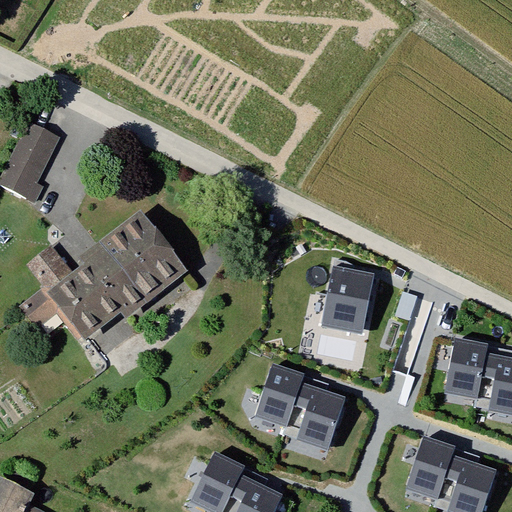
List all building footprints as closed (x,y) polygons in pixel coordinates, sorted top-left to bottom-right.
[(13,187),(42,200),(70,138),(41,125),(13,187)] [(36,266),(55,289),(33,306),(50,327),(73,309),(97,339),(131,312),(140,323),(198,275),(190,266),(192,264),(159,223),(157,225),(148,213),(90,260),(98,271),(85,281),(58,248),(36,266)] [(373,275),(334,267),(322,329),(361,336),(373,275)] [(487,346),(456,340),(446,395),(476,401),(481,378),(485,355),(487,346)] [(511,360),(485,355),(481,378),(496,381),(490,413),(511,417),(511,360)] [(304,376),(273,366),(255,419),(286,429),(294,407),(301,385),(304,376)] [(346,399),(301,385),(294,407),(306,411),(297,441),(329,451),(346,399)] [(456,448),(425,438),(408,492),(439,502),(446,479),(453,457),(456,448)] [(245,469),(215,455),(191,504),(206,511),(224,511),(231,498),(241,478),(245,469)] [(484,511),(498,472),(453,457),(446,479),(459,483),(449,511),(484,511)] [(274,511),(282,498),(241,478),(231,498),(244,504),(239,511),(274,511)] [(53,511),(59,501),(8,479),(0,497),(0,511),(53,511)]
